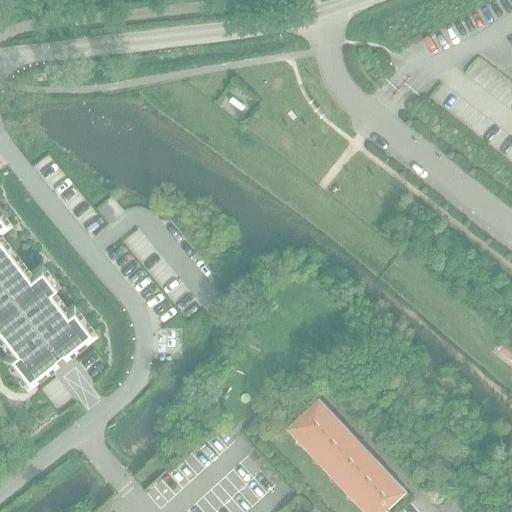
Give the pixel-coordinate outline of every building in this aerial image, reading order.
[(0,343),(1,345),(5,342),(12,350),(2,358),(25,388),(36,380),(32,375),(41,368),(45,373),(55,365),(56,365),(52,360),(61,353),(64,358),(75,350),(71,344),(80,337),(85,343),(95,335),(72,304),(61,312),(54,304),(59,300),(43,280),(49,276),(40,264),(29,273),(0,235),(0,231),(9,224),(0,212),(0,343)] [(511,342),(507,339),(501,347),(511,356),(511,342)] [(287,428),(305,447),(334,420),(316,401),(287,428)] [(322,465),(351,439),(334,420),(305,447),(322,465)] [(322,465),(339,483),(368,457),(351,439),(322,465)] [(339,483),(357,502),(385,475),(368,457),(339,483)] [(385,475),(357,502),(366,511),(383,511),(403,494),(385,475)]
